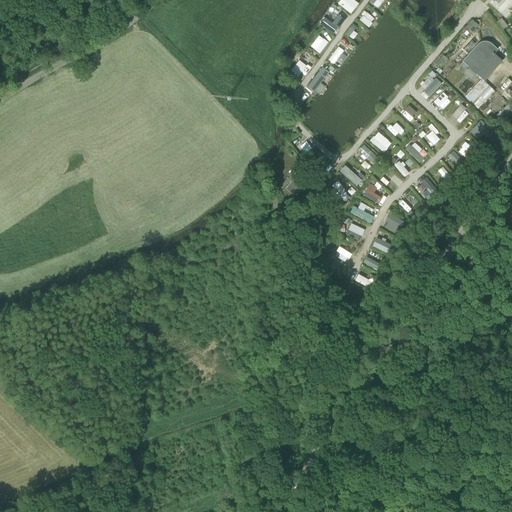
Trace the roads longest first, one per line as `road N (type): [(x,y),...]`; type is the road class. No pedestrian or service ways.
road 1 (unclassified): [(273,511),(511,160)]
road 2 (unclassified): [(156,0),(0,100)]
